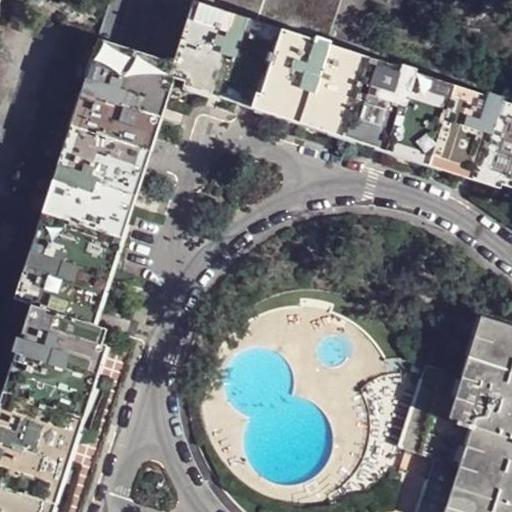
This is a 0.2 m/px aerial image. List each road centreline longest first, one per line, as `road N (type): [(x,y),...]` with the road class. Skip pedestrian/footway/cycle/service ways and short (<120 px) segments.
road 1 (unclassified): [(160,372),(191,279),(220,241),(281,205),(330,190),(373,190),(468,225),(511,258)]
road 2 (unclassified): [(205,511),(184,477),(160,403),(160,372)]
road 3 (residential): [(116,511),(160,372)]
